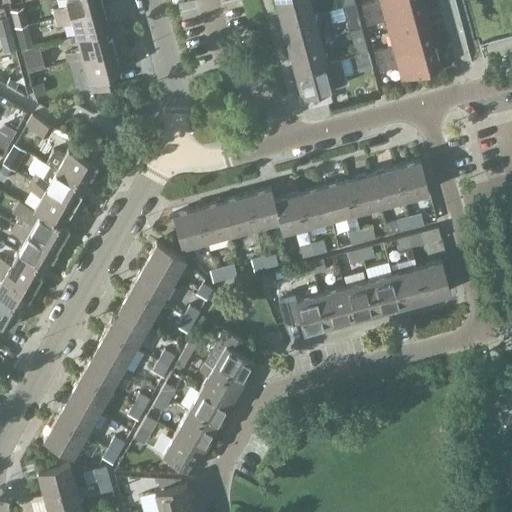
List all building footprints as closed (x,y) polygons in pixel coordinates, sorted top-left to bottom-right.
[(54,17),(101,4),(100,0),(66,0),(67,4),(52,8),(54,17)] [(275,0),(281,21),(313,12),(309,0),(275,0)] [(363,13),(409,0),(370,0),(361,3),(363,13)] [(389,31),(426,20),(420,0),(409,0),(363,13),(366,22),(385,17),(389,31)] [(347,16),(356,13),(357,13),(354,1),(344,4),(347,16)] [(76,35),(107,27),(101,4),(54,17),(57,25),(72,21),(76,35)] [(20,8),(10,11),(14,27),(25,24),(20,8)] [(320,36),(316,21),(330,18),(327,8),(313,12),(281,21),(287,45),(320,36)] [(376,59),(432,44),(426,20),(389,31),(392,43),(373,49),(376,59)] [(66,60),(82,56),(113,48),(107,27),(76,35),(79,47),(64,52),(66,60)] [(326,60),(320,36),(287,45),(294,69),(326,60)] [(357,52),(367,50),(364,38),(353,41),(357,52)] [(44,66),(38,44),(21,48),(27,71),(44,66)] [(376,59),(379,68),(398,63),(402,77),(438,67),(432,44),(376,59)] [(113,48),(82,56),(88,79),(89,79),(92,90),(115,84),(112,73),(119,71),(113,48)] [(360,65),(370,62),(371,62),(367,50),(357,52),(360,65)] [(328,86),(333,85),(329,70),(341,66),(338,56),(326,60),(294,69),(301,94),(305,93),(328,86)] [(308,105),(332,98),(328,86),(305,93),(308,105)] [(46,135),(52,125),(52,124),(31,112),(25,123),(46,135)] [(95,146),(100,137),(87,130),(82,139),(95,146)] [(48,164),(84,184),(96,164),(66,147),(62,154),(52,148),(44,161),(48,164)] [(404,196),(428,189),(429,189),(420,158),(395,164),(404,196)] [(34,172),(30,179),(72,204),(84,184),(48,164),(42,175),(34,171),(34,172)] [(379,202),(404,196),(395,164),(371,171),(379,202)] [(355,209),(379,202),(371,171),(346,177),(355,209)] [(331,215),(355,209),(346,177),(322,184),(331,215)] [(61,223),(72,204),(30,179),(25,187),(39,194),(32,206),(61,223)] [(306,222),(331,215),(322,184),(298,191),(306,222)] [(277,217),(273,197),(270,186),(246,192),(254,223),(277,217)] [(280,229),(306,222),(298,191),(273,197),(277,217),(280,229)] [(230,230),(254,223),(246,192),(221,199),(230,230)] [(205,236),(230,230),(221,199),(197,205),(205,236)] [(180,243),(205,236),(197,205),(172,212),(180,243)] [(67,227),(61,223),(32,206),(25,219),(19,215),(14,223),(56,247),(67,227)] [(412,226),(424,223),(421,212),(409,215),(412,226)] [(399,229),(412,226),(409,215),(397,218),(399,229)] [(44,267),(56,247),(14,223),(9,231),(23,238),(15,251),(44,267)] [(363,239),(375,236),(372,225),(360,228),(363,239)] [(351,242),(363,239),(360,228),(348,232),(351,242)] [(408,233),(410,243),(423,240),(420,230),(408,233)] [(398,246),(410,243),(408,233),(396,236),(398,246)] [(314,252),(326,248),(323,238),(312,241),(314,252)] [(171,278),(183,256),(183,255),(155,239),(142,261),(171,278)] [(302,255),(314,252),(312,241),(299,245),(302,255)] [(374,253),(371,243),(359,246),(362,256),(374,253)] [(350,259),(362,256),(359,246),(347,249),(350,259)] [(0,267),(33,286),(44,267),(15,251),(9,262),(0,257),(0,267)] [(265,264),(278,261),(275,251),(262,254),(265,264)] [(253,268),(265,264),(262,254),(250,257),(253,268)] [(325,266),(322,257),(322,256),(310,259),(313,269),(325,266)] [(416,264),(425,295),(449,289),(441,257),(416,264)] [(301,272),(313,269),(310,259),(298,262),(301,272)] [(158,300),(171,278),(142,261),(129,283),(158,300)] [(216,277),(236,272),(234,261),(214,267),(216,277)] [(416,264),(392,270),(401,302),(425,295),(416,264)] [(0,293),(21,306),(33,286),(0,267),(0,293)] [(376,308),(401,302),(392,270),(368,277),(376,308)] [(352,315),(376,308),(368,277),(344,283),(352,315)] [(195,291),(204,296),(210,286),(201,280),(201,281),(195,291)] [(146,322),(158,300),(129,283),(117,305),(146,322)] [(327,322),(352,315),(344,283),(319,290),(327,322)] [(319,290),(316,291),(314,284),(307,286),(309,293),(295,297),(294,291),(279,295),(285,319),(299,316),(303,328),(327,322),(319,290)] [(10,326),(21,306),(0,293),(0,325),(2,322),(10,326)] [(191,319),(198,308),(188,303),(182,313),(191,319)] [(133,343),(146,322),(117,305),(104,327),(133,343)] [(186,329),(191,319),(182,313),(176,324),(186,329)] [(121,365),(133,343),(104,327),(92,349),(121,365)] [(217,337),(204,359),(241,380),(253,358),(243,352),(248,343),(249,342),(249,341),(223,327),(222,328),(217,337)] [(184,348),(194,353),(200,342),(190,337),(184,348)] [(166,363),(173,351),(163,346),(157,357),(166,363)] [(187,364),(194,353),(184,348),(177,358),(187,364)] [(108,387),(121,365),(92,349),(79,371),(108,387)] [(160,373),(166,363),(157,357),(151,368),(160,373)] [(228,403),(241,380),(204,359),(199,368),(206,373),(199,386),(228,403)] [(96,409),(108,387),(79,371),(67,393),(96,409)] [(159,391),(168,396),(174,386),(164,380),(159,391)] [(216,424),(228,403),(199,386),(187,407),(216,424)] [(141,406),(148,395),(138,390),(132,401),(141,406)] [(162,407),(168,396),(159,391),(152,401),(162,407)] [(83,431),(96,409),(67,393),(54,415),(83,431)] [(135,417),(141,406),(132,401),(126,412),(135,417)] [(203,446),(216,424),(187,407),(174,429),(203,446)] [(146,412),(133,435),(143,440),(156,418),(146,412)] [(70,453),(83,431),(54,415),(42,437),(70,453)] [(190,468),(203,446),(174,429),(161,451),(190,468)] [(511,492),(511,431),(497,436),(511,492)] [(116,450),(123,439),(113,433),(107,444),(116,450)] [(111,460),(116,450),(107,444),(101,454),(111,460)] [(43,493),(76,484),(69,459),(37,468),(43,493)] [(108,475),(106,468),(105,464),(94,467),(97,478),(108,475)] [(101,491),(111,488),(112,488),(108,475),(97,478),(101,491)] [(160,511),(167,511),(193,505),(187,480),(154,489),(160,511)] [(48,511),(69,511),(83,508),(76,484),(43,493),(48,511)]
